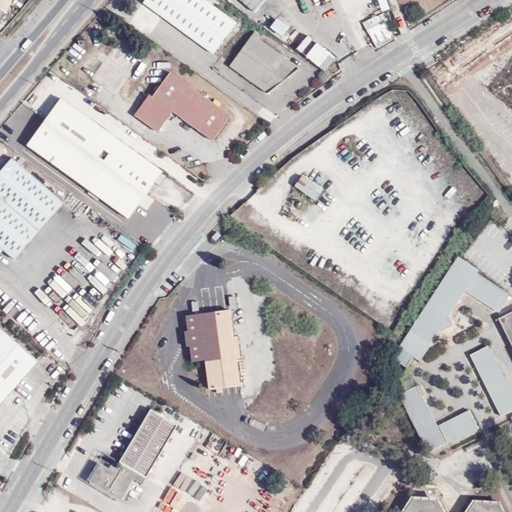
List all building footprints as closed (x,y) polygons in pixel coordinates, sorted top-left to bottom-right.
[(213,53),(235,23),(214,8),(204,0),(203,0),(145,0),(144,3),(213,53)] [(238,0),(253,14),(265,0),(238,0)] [(376,17),(362,25),(376,48),(390,39),(376,17)] [(268,94),(297,69),(252,36),(230,66),(268,94)] [(315,40),(303,55),(323,71),(335,56),(315,40)] [(152,97),(149,95),(147,98),(168,114),(170,116),(172,112),(212,141),(229,116),(170,73),(152,97)] [(135,115),(157,132),(170,116),(168,114),(147,98),(135,115)] [(128,220),(163,173),(61,99),(43,124),(29,144),(27,146),(128,220)] [(63,203),(12,158),(0,172),(0,189),(42,227),(63,203)] [(321,193),(302,178),(295,188),(314,202),(321,193)] [(14,260),(42,227),(0,189),(0,253),(3,250),(14,260)] [(497,312),(509,295),(477,274),(479,270),(457,256),(398,348),(394,359),(406,368),(413,357),(421,363),(440,330),(452,326),(449,317),(466,292),(497,312)] [(233,337),(229,310),(199,314),(205,360),(209,390),(239,386),(236,359),(233,337)] [(511,343),(511,311),(500,318),(511,343)] [(190,347),(192,362),(205,360),(199,314),(186,316),(188,331),(188,336),(185,337),(185,342),(189,342),(190,347)] [(0,404),(38,361),(0,327),(0,404)] [(511,394),(489,347),(470,356),(502,417),(511,411),(511,394)] [(481,429),(469,411),(438,427),(415,387),(398,396),(428,457),(481,429)] [(126,481),(133,470),(134,471),(146,478),(177,425),(151,410),(120,462),(122,464),(119,470),(112,465),(109,470),(100,465),(90,481),(120,500),(130,483),(126,481)] [(243,455),(240,460),(249,466),(253,461),(243,455)] [(144,484),(147,479),(146,478),(134,471),(131,476),(144,484)]
